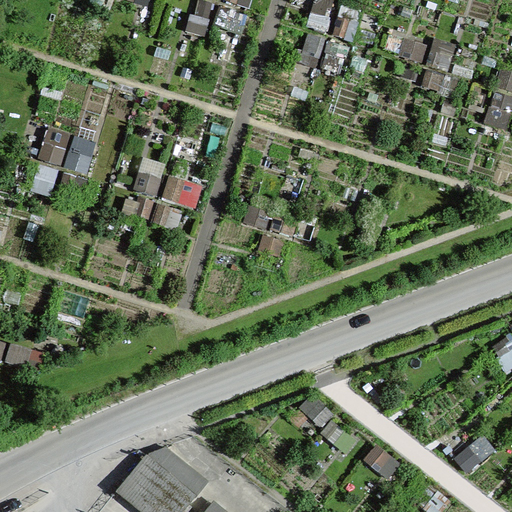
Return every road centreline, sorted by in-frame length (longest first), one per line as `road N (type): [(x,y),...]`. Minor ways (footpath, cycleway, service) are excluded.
road 1 (tertiary): [(0,484),(117,424),(511,272)]
road 2 (unknown): [(0,390),(197,321)]
